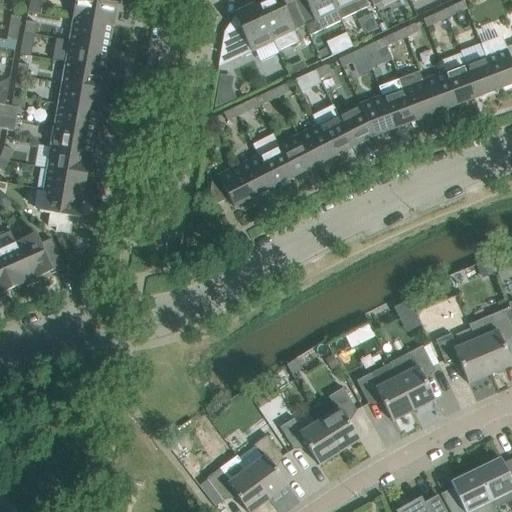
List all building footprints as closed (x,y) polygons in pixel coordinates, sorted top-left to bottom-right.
[(34,0),(30,0),(28,12),(41,14),(43,2),(34,0)] [(75,0),(72,20),(112,27),(116,5),(110,4),(110,0),(75,0)] [(257,5),(256,5),(273,41),(278,51),(298,42),(294,32),(293,31),(305,26),(293,1),(281,6),(278,0),(266,0),(263,2),(258,5),(257,3),(256,3),(257,5)] [(294,0),(293,1),(305,26),(309,36),(323,29),(341,21),(340,20),(331,0),(294,0)] [(331,0),(340,20),(368,7),(365,0),(331,0)] [(463,2),(443,11),(446,19),(467,9),(463,2)] [(228,31),(224,33),(218,67),(256,49),(273,41),(256,5),(253,6),(253,7),(248,9),(247,7),(246,8),(247,9),(235,15),(240,25),(236,27),(237,28),(228,32),(228,31)] [(436,24),(446,19),(443,11),(432,16),(436,24)] [(9,28),(18,30),(20,18),(11,16),(9,28)] [(72,20),(68,41),(109,48),(112,27),(72,20)] [(26,22),(24,34),(33,35),(35,23),(26,22)] [(403,30),(406,37),(417,32),(414,25),(403,30)] [(16,42),(18,30),(9,28),(7,40),(16,42)] [(395,43),(406,37),(403,30),(392,35),(395,43)] [(334,55),(354,47),(348,33),(329,42),(334,55)] [(33,35),(24,34),(22,46),(31,47),(33,35)] [(480,45),(485,57),(497,90),(511,84),(511,47),(507,49),(503,37),(480,45)] [(0,48),(15,51),(16,42),(7,40),(0,38),(0,48)] [(109,48),(68,41),(65,63),(105,70),(109,48)] [(374,44),(363,49),(366,56),(377,51),(374,44)] [(366,56),(363,49),(352,54),(355,61),(366,56)] [(485,57),(464,65),(477,98),(497,90),(485,57)] [(65,63),(61,84),(101,91),(105,70),(65,63)] [(16,76),(26,78),(28,66),(18,64),(16,76)] [(464,65),(443,73),(456,106),(477,98),(464,65)] [(326,66),(315,71),(318,79),(329,74),(326,66)] [(315,71),(295,81),(300,93),(321,84),(318,79),(315,71)] [(419,72),(398,80),(414,122),(435,114),(423,81),(419,72)] [(443,73),(423,81),(435,114),(456,106),(443,73)] [(24,90),(26,78),(16,76),(14,88),(24,90)] [(378,88),(381,96),(394,130),(414,122),(398,80),(378,88)] [(61,84),(57,105),(97,112),(101,91),(61,84)] [(278,97),(289,92),(285,85),(275,90),(278,97)] [(216,96),(213,108),(234,99),(230,90),(216,96)] [(275,90),(254,99),(258,107),(278,97),(275,90)] [(373,137),(394,130),(381,96),(358,105),(373,137)] [(244,104),(234,109),(238,116),(248,112),(244,104)] [(57,105),(53,126),(94,134),(97,112),(57,105)] [(353,147),(373,137),(358,105),(337,116),(353,147)] [(6,118),(15,120),(17,108),(11,107),(8,106),(6,118)] [(312,116),(317,126),(333,157),(353,147),(337,116),(332,106),(312,116)] [(227,121),(238,116),(234,109),(223,114),(227,121)] [(13,132),(15,120),(6,118),(4,130),(7,131),(13,132)] [(53,126),(50,148),(90,155),(94,134),(53,126)] [(313,167),(333,157),(317,126),(297,136),(313,167)] [(272,135),(252,145),(258,156),(274,188),(294,177),(278,146),(272,135)] [(297,136),(278,146),(294,177),(313,167),(297,136)] [(4,147),(0,156),(0,158),(8,162),(13,151),(4,147)] [(50,148),(46,169),(86,176),(90,155),(50,148)] [(258,156),(238,166),(254,198),(274,188),(258,156)] [(8,162),(0,158),(0,171),(4,173),(8,162)] [(233,208),(254,198),(238,166),(217,176),(218,178),(211,182),(209,195),(214,206),(229,198),(233,208)] [(46,169),(42,190),(83,197),(86,176),(46,169)] [(83,197),(42,190),(38,212),(49,214),(47,227),(56,228),(55,232),(70,234),(73,218),(79,219),(83,197)] [(0,263),(11,289),(31,280),(15,243),(10,233),(8,234),(3,233),(0,234),(0,263)] [(35,234),(15,243),(31,280),(51,272),(52,274),(64,269),(51,239),(40,244),(35,234)] [(492,260),(478,266),(481,275),(496,269),(492,260)] [(0,263),(0,294),(11,289),(0,263)] [(511,331),(504,312),(469,326),(475,341),(490,375),(511,365),(502,341),(511,337),(511,331)] [(468,384),(490,375),(475,341),(457,348),(451,334),(435,340),(446,365),(458,360),(468,384)] [(389,364),(413,411),(435,400),(427,385),(423,377),(434,371),(422,347),(389,364)] [(334,355),(326,359),(332,370),(341,366),(334,355)] [(392,422),(413,411),(389,364),(356,381),(358,385),(368,405),(380,399),(392,422)] [(319,421),(339,453),(359,440),(345,418),(357,411),(343,388),(328,397),(337,411),(319,421)] [(339,453),(319,421),(302,432),(294,419),(279,428),(293,450),(305,443),(319,466),(339,453)] [(246,470),(268,500),(288,486),(272,465),(283,457),(267,436),(253,446),(263,458),(246,470)] [(500,458),(475,470),(494,509),(495,509),(510,502),(511,505),(511,459),(503,464),(500,458)] [(252,511),(268,500),(246,470),(230,482),(221,470),(207,480),(223,501),(233,493),(247,511),(252,511)] [(453,488),(440,495),(450,511),(495,511),(495,509),(494,509),(475,470),(450,482),(453,488)] [(420,498),(395,511),(445,511),(437,496),(424,504),(420,498)]
